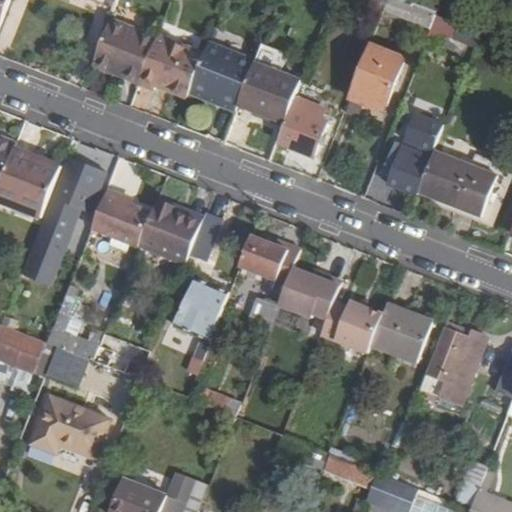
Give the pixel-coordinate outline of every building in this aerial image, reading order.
[(11,0),(0,0),(0,26),(1,27),(11,0)] [(370,0),(371,1),(370,6),(385,12),(389,0),(370,0)] [(404,0),(389,0),(385,12),(432,29),(437,15),(438,13),(404,0)] [(404,0),(438,13),(443,0),(404,0)] [(504,18),(492,13),(485,32),(497,36),(504,18)] [(460,23),(460,24),(437,15),(432,29),(428,39),(443,45),(446,38),(453,40),(476,49),(483,32),(460,23)] [(160,38),(114,20),(96,63),(126,74),(125,79),(141,86),(160,38)] [(160,36),(160,38),(141,86),(158,92),(159,87),(189,99),(192,92),(206,55),(160,36)] [(211,44),(206,55),(192,92),(222,104),(221,107),(238,113),(239,108),(257,64),(258,62),(211,44)] [(258,62),(257,64),(277,72),(285,52),(264,46),(258,62)] [(407,60),(372,46),(354,92),(389,105),(407,60)] [(277,72),(257,64),(239,108),(286,126),(297,97),(303,82),(277,72)] [(354,92),(350,101),(345,113),(358,118),(363,106),(385,114),(389,105),(354,92)] [(297,97),(286,126),(279,145),(314,158),(328,123),(306,114),(310,101),(297,97)] [(0,137),(0,184),(2,185),(16,149),(18,145),(0,137)] [(393,180),(391,185),(421,196),(422,194),(435,159),(398,145),(390,166),(386,177),(393,180)] [(64,168),(16,149),(2,185),(0,190),(0,203),(44,221),(50,205),(51,201),(52,199),(64,168)] [(438,153),(435,159),(422,194),(467,212),(484,171),(438,153)] [(68,158),(64,168),(52,199),(81,210),(91,214),(107,174),(68,158)] [(511,182),(484,171),(467,212),(495,222),(511,182)] [(128,199),(109,192),(93,232),(140,251),(142,247),(155,215),(126,203),(128,199)] [(81,210),(52,199),(51,201),(50,205),(44,221),(24,273),(46,282),(52,284),(65,250),(78,217),(81,210)] [(181,209),(160,201),(155,215),(142,247),(188,265),(192,256),(205,223),(180,212),(181,209)] [(511,202),(499,231),(511,236),(511,202)] [(208,214),(205,223),(192,256),(209,262),(225,220),(208,214)] [(277,246),(255,237),(242,268),(244,269),(263,277),(278,282),(291,251),(277,246)] [(279,241),(277,246),(291,251),(278,282),(289,286),(296,270),(301,255),(303,251),(279,241)] [(101,265),(83,259),(73,288),(90,293),(101,265)] [(244,269),(242,275),(261,282),(263,277),(244,269)] [(289,286),(283,302),(316,315),(317,311),(331,316),(341,292),(344,284),(330,278),(329,282),(296,270),(289,286)] [(197,280),(177,326),(213,342),(232,295),(197,280)] [(90,293),(73,288),(50,344),(60,348),(90,359),(96,362),(106,338),(107,334),(95,330),(91,341),(80,337),(85,322),(91,324),(96,311),(93,310),(98,296),(90,293)] [(331,316),(325,332),(372,350),(374,346),(385,317),(352,303),(355,298),(341,292),(331,316)] [(259,299),(248,327),(270,336),(281,308),(259,299)] [(435,322),(390,305),(385,317),(374,346),(419,364),(435,322)] [(50,344),(3,326),(0,331),(0,360),(32,374),(36,375),(37,371),(49,376),(54,363),(60,348),(50,344)] [(472,339),(447,329),(424,391),(442,398),(464,407),(491,339),(474,332),(472,339)] [(135,349),(106,338),(96,362),(143,380),(150,363),(148,362),(140,360),(132,356),(135,349)] [(60,348),(54,363),(84,374),(90,359),(60,348)] [(143,354),(140,360),(148,362),(150,357),(143,354)] [(511,355),(498,392),(511,396),(511,355)] [(32,374),(0,360),(0,382),(13,387),(11,391),(24,396),(32,374)] [(49,376),(79,388),(84,374),(54,363),(49,376)] [(206,389),(201,403),(238,418),(243,404),(206,389)] [(53,398),(34,446),(60,456),(63,446),(99,459),(114,421),(53,398)] [(238,418),(231,434),(258,444),(277,452),(278,450),(284,436),(265,429),(238,418)] [(310,447),(284,436),(278,450),(305,461),(310,447)] [(277,452),(258,444),(249,466),(269,474),(277,452)] [(331,455),(310,447),(304,464),(325,472),(331,455)] [(378,473),(331,455),(325,472),(372,490),(378,473)] [(473,462),(459,500),(474,507),(488,469),(489,468),(473,462)] [(477,511),(511,511),(511,504),(485,494),(494,471),(488,469),(474,507),(473,510),(477,511)] [(166,496),(126,480),(113,511),(185,511),(198,482),(175,473),(166,496)] [(390,478),(378,473),(372,490),(368,501),(397,511),(399,511),(409,486),(390,478)] [(420,489),(409,486),(399,511),(411,511),(416,499),(420,489)] [(363,511),(367,503),(358,499),(352,511),(363,511)] [(450,511),(416,499),(411,511),(450,511)]
